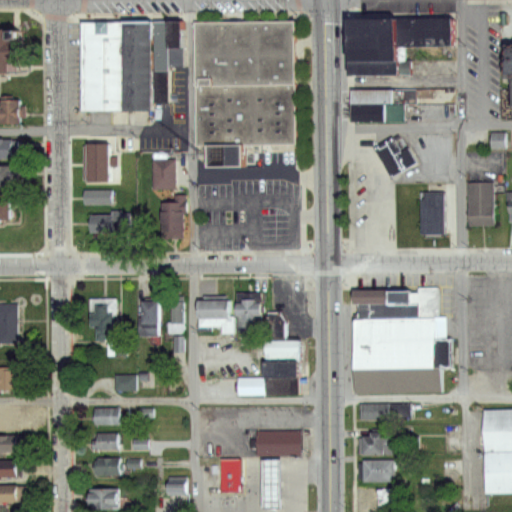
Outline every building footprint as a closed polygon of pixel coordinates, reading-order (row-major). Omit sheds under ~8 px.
[(0,4),(16,4),(19,65),(0,65),(0,4)] [(353,8),(399,8),(398,12),(398,38),(399,52),(353,52),(353,8)] [(449,11),(449,38),(398,38),(398,12),(449,11)] [(194,14),(297,12),(298,147),(246,145),(246,163),(209,164),(195,147),(194,14)] [(124,13),(126,103),(84,104),(83,14),(124,13)] [(153,13),(124,13),(126,103),(155,102),(155,98),(153,13)] [(153,13),(185,13),(187,61),(171,61),(170,66),(170,98),(155,98),(153,13)] [(511,46),(498,47),(498,75),(505,75),(505,107),(511,106),(511,46)] [(399,74),(399,52),(353,52),(353,74),(392,73),(399,74)] [(353,95),(392,94),(392,73),(353,74),(353,95)] [(403,115),(403,98),(354,99),(354,115),(403,115)] [(0,101),(27,101),(27,124),(0,124),(0,101)] [(375,142),(395,131),(403,146),(409,142),(417,156),(392,171),(375,142)] [(488,148),(504,148),(504,132),(488,132),(488,148)] [(0,139),(17,139),(17,159),(0,159),(0,139)] [(89,147),(112,147),(111,185),(89,185),(89,147)] [(156,161),(179,161),(179,191),(156,191),(156,161)] [(0,168),(15,168),(16,186),(0,186),(0,168)] [(472,184),(496,183),(497,224),(474,224),(472,184)] [(422,186),(445,185),(446,232),(424,232),(422,186)] [(87,190),(115,189),(116,207),(88,208),(87,190)] [(0,201),(16,201),(16,220),(3,220),(3,224),(0,224),(0,201)] [(162,203),(182,203),(182,239),(162,239),(162,203)] [(411,209),(394,209),(394,237),(411,237),(411,209)] [(93,217),(132,214),(132,234),(93,234),(93,217)] [(355,312),(357,389),(444,387),(444,361),(452,362),(452,331),(446,331),(448,309),(440,310),(439,281),(355,282),(355,312)] [(240,305),(247,305),(248,300),(261,300),(261,305),(267,305),(267,328),(240,328),(240,305)] [(202,302),(230,301),(231,328),(202,329),(202,302)] [(172,302),(183,302),(183,323),(172,323),(172,302)] [(147,304),(162,303),(163,336),(143,336),(142,317),(148,317),(147,304)] [(0,304),(18,304),(19,344),(0,344),(0,304)] [(96,307),(119,308),(118,343),(101,342),(102,328),(96,328),(96,307)] [(264,337),(280,337),(280,312),(264,312),(264,337)] [(268,354),(301,354),(301,377),(268,378),(268,354)] [(0,368),(22,368),(22,390),(16,390),(16,394),(0,394),(0,368)] [(119,373),(140,373),(140,391),(119,391),(119,373)] [(409,419),(409,402),(357,402),(357,419),(409,419)] [(487,405),(511,404),(511,487),(489,488),(487,405)] [(98,409),(122,408),(122,426),(99,426),(98,409)] [(141,408),(155,408),(155,417),(141,418),(141,408)] [(0,414),(16,414),(17,432),(0,432),(0,414)] [(256,418),(257,436),(302,435),(301,416),(256,418)] [(370,429),(393,429),(393,443),(402,443),(402,454),(362,453),(362,437),(370,437),(370,429)] [(298,430),(254,430),(254,455),(298,455),(298,430)] [(100,434),(120,433),(120,449),(94,450),(94,442),(100,442),(100,434)] [(0,439),(15,439),(15,455),(0,454),(0,439)] [(136,440),(151,439),(151,449),(137,449),(136,440)] [(222,452),(221,483),(242,483),(243,452),(222,452)] [(101,459),(123,458),(123,474),(98,475),(98,463),(101,462),(101,459)] [(365,458),(399,459),(399,483),(365,482),(365,458)] [(130,459),(144,459),(144,469),(130,469),(130,459)] [(277,460),(259,460),(259,509),(277,509),(277,460)] [(0,462),(16,462),(16,483),(0,482),(0,462)] [(171,466),(189,466),(189,493),(171,493),(171,466)] [(359,487),(403,488),(403,508),(359,507),(359,487)] [(0,489),(17,489),(17,507),(0,507),(0,489)] [(94,489),(121,489),(122,511),(94,511),(94,489)]
